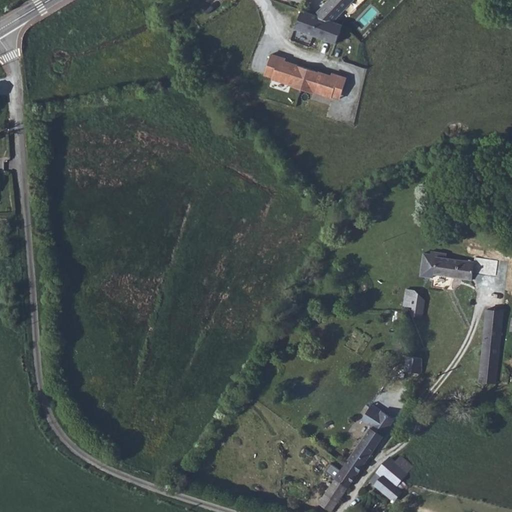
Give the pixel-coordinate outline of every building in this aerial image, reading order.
[(330,0),(316,14),(335,22),(356,0),(330,0)] [(338,43),(345,25),(335,22),(316,14),(303,10),(296,29),(338,43)] [(300,84),(320,89),(327,72),(278,57),(274,71),(279,73),(280,71),(302,77),(300,84)] [(478,263),(437,255),(434,272),(474,279),(478,263)] [(416,276),(418,264),(407,264),(406,274),(416,276)] [(411,303),(414,288),(405,286),(403,300),(411,303)] [(504,329),(505,311),(489,310),(487,328),(504,329)] [(500,385),(504,329),(487,328),(483,384),(500,385)] [(407,370),(422,372),(424,357),(408,355),(407,370)] [(391,389),(354,444),(368,453),(403,399),(400,397),(391,389)] [(368,453),(354,444),(328,485),(338,491),(341,493),(368,453)] [(396,488),(413,467),(401,456),(395,463),(390,458),(365,486),(371,491),(374,486),(395,503),(402,494),(396,488)]
